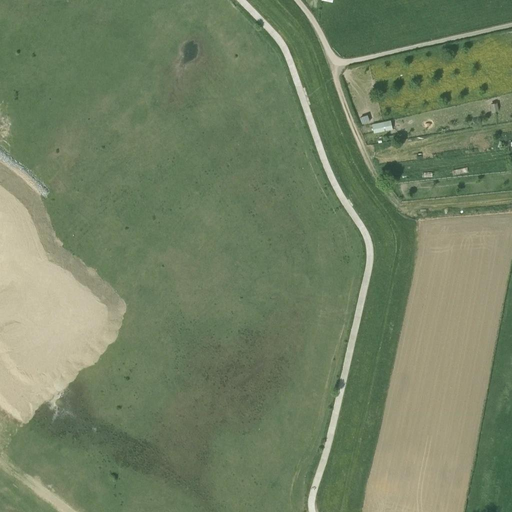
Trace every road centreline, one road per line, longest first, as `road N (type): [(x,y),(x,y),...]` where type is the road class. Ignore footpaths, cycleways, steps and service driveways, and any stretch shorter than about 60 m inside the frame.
road 1 (track): [(272,0),(305,39),(350,156),(400,244),(341,511)]
road 2 (track): [(511,157),(378,169),(332,62)]
road 3 (residential): [(332,62),(511,26)]
